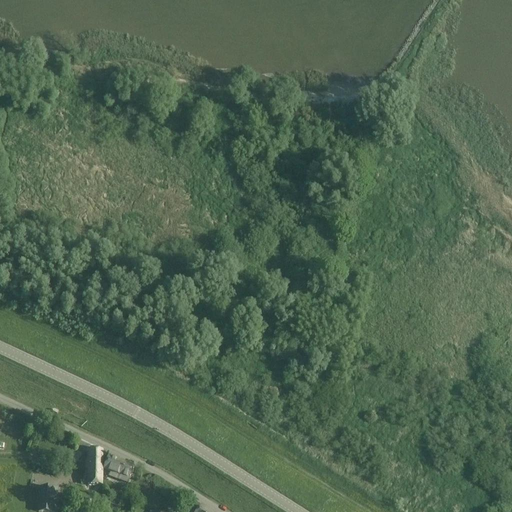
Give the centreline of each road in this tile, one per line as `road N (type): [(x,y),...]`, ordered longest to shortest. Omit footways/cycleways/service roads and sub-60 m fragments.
road 1 (tertiary): [(294,511),(141,416),(0,349)]
road 2 (residential): [(215,511),(138,462),(0,398)]
